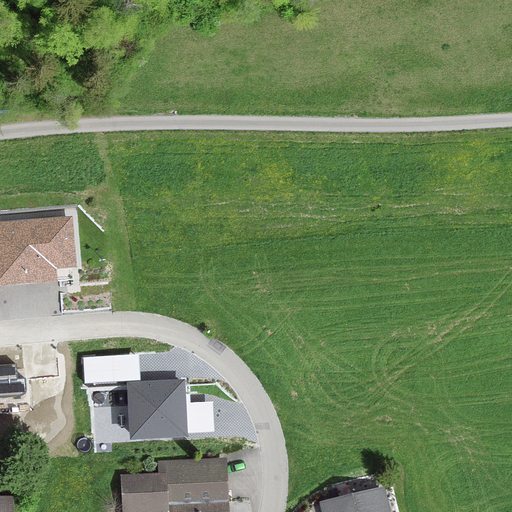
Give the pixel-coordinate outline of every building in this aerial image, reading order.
[(71,219),(0,224),(0,284),(55,281),(54,266),(74,265),(71,219)] [(19,363),(0,364),(0,396),(21,395),(19,363)] [(184,382),(130,385),(132,439),(186,436),(184,382)] [(223,511),(221,463),(159,466),(160,478),(123,480),(125,510),(163,508),(163,507),(170,507),(170,511),(223,511)] [(325,511),(385,511),(381,494),(325,508),(325,511)] [(8,511),(9,501),(0,500),(0,511),(8,511)]
